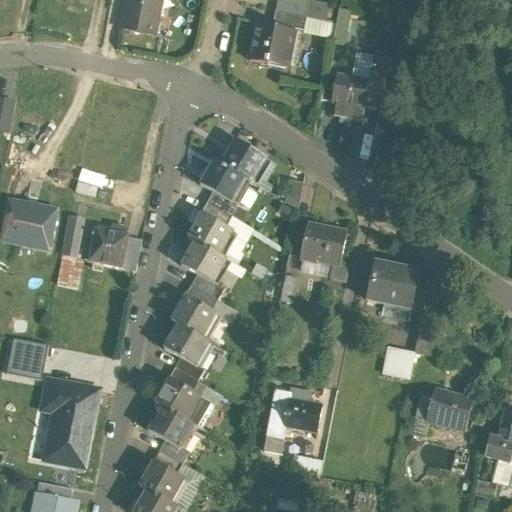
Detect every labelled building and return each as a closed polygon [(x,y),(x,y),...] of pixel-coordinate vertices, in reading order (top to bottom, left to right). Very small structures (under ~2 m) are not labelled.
[(161,0),(125,0),(120,30),(154,37),(161,0)] [(329,5),(302,0),(299,0),(299,1),(294,0),(278,0),(276,12),(282,14),(306,18),(326,22),(329,5)] [(351,19),(352,11),(340,9),(333,43),(362,49),(367,22),(351,19)] [(306,18),(282,14),(279,25),(295,28),(295,30),(303,32),(306,18)] [(278,29),(257,25),(250,62),(269,66),(269,62),(288,66),(295,30),(295,28),(279,25),(278,29)] [(368,83),(337,77),(332,103),(337,104),(334,117),(341,119),(340,124),(346,125),(347,120),(362,123),(365,109),(380,112),(390,61),(373,58),(368,83)] [(16,105),(0,102),(0,132),(10,134),(16,105)] [(266,160),(235,142),(221,166),(246,180),(253,184),(266,160)] [(221,166),(214,162),(200,186),(214,194),(232,204),(232,203),(246,180),(221,166)] [(290,182),(289,185),(285,184),(279,199),(298,210),(303,185),(290,182)] [(232,204),(214,194),(208,205),(232,218),(239,207),(232,203),(232,204)] [(57,212),(9,202),(0,242),(20,247),(22,238),(50,244),(57,212)] [(232,218),(208,205),(202,215),(227,229),(232,218)] [(227,229),(202,215),(188,239),(195,243),(220,257),(234,233),(227,229)] [(84,221),(70,219),(59,271),(75,274),(82,235),(81,235),(84,221)] [(333,232),(308,226),(300,261),(317,265),(318,262),(333,266),(340,267),(341,266),(347,236),(333,233),(333,232)] [(128,237),(96,231),(90,263),(122,269),(128,237)] [(141,240),(128,237),(122,269),(135,272),(141,240)] [(220,257),(195,243),(181,268),(197,277),(213,286),(213,284),(227,261),(220,257)] [(340,267),(333,266),(330,282),(346,285),(350,268),(341,266),(340,267)] [(419,275),(375,266),(367,303),(385,307),(385,305),(411,310),(419,275)] [(75,274),(59,271),(56,286),(76,290),(80,275),(75,274)] [(294,304),(299,279),(286,276),(280,301),(294,304)] [(213,286),(197,277),(192,287),(217,302),(224,290),(213,284),(213,286)] [(217,302),(192,287),(186,298),(212,312),(217,302)] [(334,295),(322,292),(317,314),(329,317),(334,295)] [(212,312),(186,298),(172,322),(179,326),(204,340),(218,316),(212,312)] [(436,307),(425,305),(420,328),(432,330),(436,307)] [(219,317),(232,323),(238,313),(225,306),(219,317)] [(204,340),(179,326),(165,350),(181,359),(197,368),(197,367),(210,344),(204,340)] [(441,335),(420,331),(415,356),(436,360),(441,335)] [(7,375),(42,383),(49,349),(14,342),(7,375)] [(415,356),(388,351),(384,376),(410,381),(415,356)] [(197,368),(181,359),(175,370),(198,383),(205,371),(197,367),(197,368)] [(198,383),(175,370),(169,380),(192,393),(198,383)] [(192,393),(169,380),(155,404),(162,409),(187,423),(201,398),(192,393)] [(45,463),(84,471),(100,393),(48,382),(42,413),(54,416),(45,463)] [(292,395),(276,392),(267,439),(284,443),(286,429),(285,428),(290,403),(291,403),(292,395)] [(473,403),(435,393),(433,402),(427,423),(427,424),(465,434),(473,403)] [(201,398),(187,423),(194,427),(201,430),(214,407),(215,408),(215,406),(201,398)] [(421,399),(416,420),(427,423),(433,402),(421,399)] [(291,403),(290,403),(285,428),(286,429),(317,435),(322,408),(306,405),(306,406),(291,403)] [(187,423),(162,409),(149,433),(166,442),(180,451),(181,450),(194,427),(187,423)] [(511,414),(506,413),(499,442),(490,440),(485,459),(499,463),(510,465),(510,464),(511,457),(511,414)] [(180,451),(166,442),(160,453),(182,466),(189,454),(181,450),(180,451)] [(182,466),(160,453),(154,463),(177,476),(182,466)] [(310,465),(294,462),(290,485),(305,488),(310,465)] [(177,476),(154,463),(140,488),(146,491),(171,505),(185,481),(177,476)] [(510,465),(499,463),(493,486),(508,490),(511,474),(511,464),(510,464),(510,465)] [(322,468),(310,465),(305,488),(317,491),(322,468)] [(39,484),(37,497),(71,503),(74,490),(39,484)] [(171,505),(146,491),(134,511),(176,511),(178,509),(171,505)] [(76,511),(78,505),(71,503),(37,497),(33,511),(76,511)]
